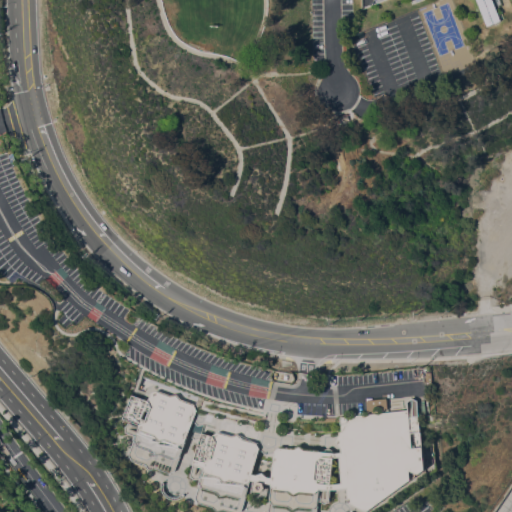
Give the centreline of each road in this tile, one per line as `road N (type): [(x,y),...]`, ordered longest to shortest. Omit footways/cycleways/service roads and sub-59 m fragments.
road 1 (residential): [(0,204),(30,254),(120,328),(217,378),(305,396)]
road 2 (secondary): [(494,330),(288,340),(215,320),(162,293)]
road 3 (secondary): [(162,293),(82,218),(33,111)]
